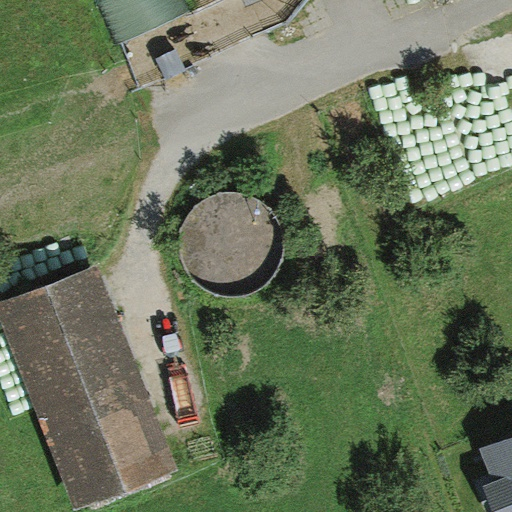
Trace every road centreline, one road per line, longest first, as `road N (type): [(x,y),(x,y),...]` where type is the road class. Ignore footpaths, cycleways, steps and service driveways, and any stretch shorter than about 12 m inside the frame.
road 1 (track): [(189,408),(150,286),(163,202),(225,114),(236,58),(213,0)]
road 2 (residential): [(474,0),(225,114)]
